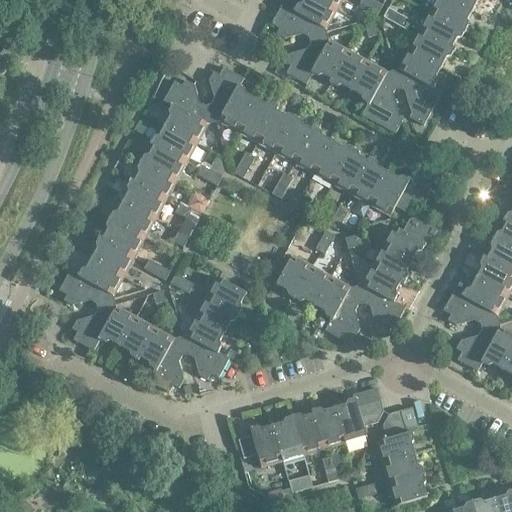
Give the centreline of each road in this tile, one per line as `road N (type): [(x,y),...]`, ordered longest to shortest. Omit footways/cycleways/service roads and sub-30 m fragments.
road 1 (residential): [(405,364),(377,363),(178,415),(54,351),(58,341),(46,334),(58,312)]
road 2 (residential): [(405,364),(503,168)]
road 3 (tertiary): [(0,273),(70,137),(82,89)]
road 4 (tertiary): [(50,75),(0,192)]
road 5 (residential): [(511,418),(435,372),(405,364)]
